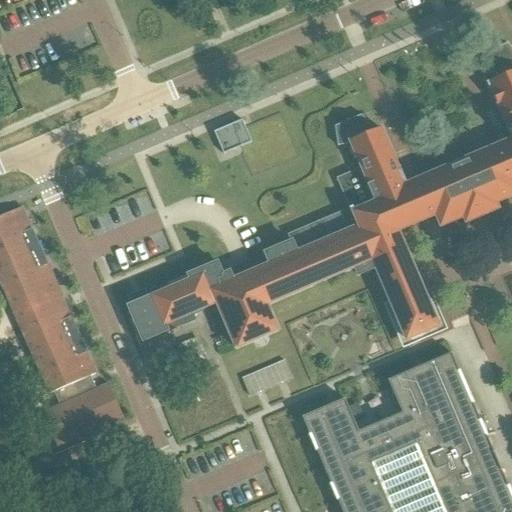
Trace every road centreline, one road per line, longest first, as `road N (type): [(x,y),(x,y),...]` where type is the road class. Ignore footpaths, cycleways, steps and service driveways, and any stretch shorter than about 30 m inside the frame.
road 1 (residential): [(187,511),(34,151)]
road 2 (residential): [(379,0),(139,107)]
